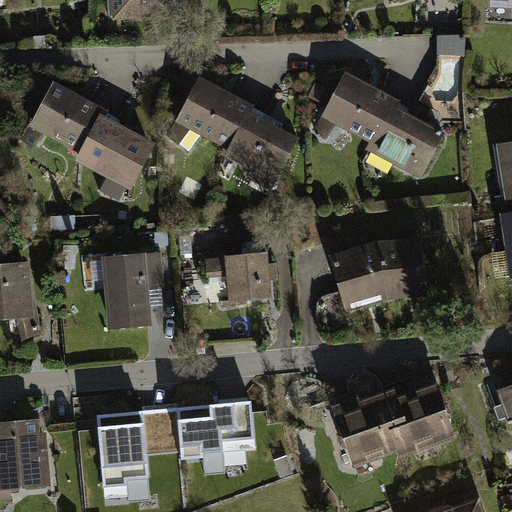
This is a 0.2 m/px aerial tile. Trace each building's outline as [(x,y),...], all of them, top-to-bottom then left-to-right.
[(168,0),(112,0),(114,18),(170,16),(168,0)] [(442,40),(442,58),(468,58),(469,40),(442,40)] [(345,72),(323,114),(312,128),(327,136),(334,122),(375,143),(394,107),(398,100),(345,72)] [(252,103),(200,77),(177,125),(229,151),(250,109),(252,103)] [(55,83),(31,128),(20,139),(33,150),(47,136),(82,154),(102,116),(106,109),(55,83)] [(394,107),(375,143),(371,151),(421,176),(444,133),(394,107)] [(250,109),(229,151),(225,159),(253,173),(250,179),(275,191),(303,135),(250,109)] [(153,143),(102,116),(82,154),(78,161),(108,177),(104,184),(125,195),(153,143)] [(511,144),(496,147),(506,217),(511,215),(511,144)] [(511,215),(506,217),(502,217),(510,281),(511,280),(511,215)] [(377,243),(328,259),(345,314),(387,301),(429,298),(425,240),(377,243)] [(146,257),(103,260),(107,314),(150,310),(146,257)] [(263,258),(225,261),(229,305),(267,302),(263,258)] [(30,267),(0,268),(0,325),(19,323),(24,343),(45,337),(38,310),(34,311),(30,267)] [(397,392),(389,395),(401,426),(413,456),(457,440),(435,383),(399,397),(397,392)] [(511,389),(504,392),(497,395),(507,424),(511,422),(511,389)] [(359,399),(334,408),(358,471),(398,456),(400,461),(413,456),(401,426),(389,395),(361,405),(359,399)] [(252,403),(178,409),(183,460),(204,458),(204,452),(224,450),(223,443),(255,440),(252,403)] [(145,413),(99,417),(104,488),(127,486),(127,480),(150,478),(145,413)] [(45,422),(0,426),(0,504),(18,503),(17,492),(50,490),(45,422)] [(482,511),(479,503),(453,511),(482,511)]
